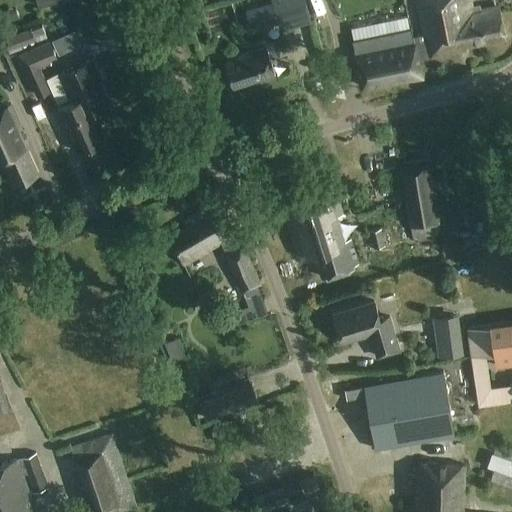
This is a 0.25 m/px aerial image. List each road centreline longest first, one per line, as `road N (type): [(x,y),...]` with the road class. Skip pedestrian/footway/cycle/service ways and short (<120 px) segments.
road 1 (residential): [(356,511),(248,219),(213,162)]
road 2 (residential): [(213,162),(511,81)]
road 3 (residential): [(0,253),(213,162)]
road 4 (residential): [(213,162),(158,0)]
